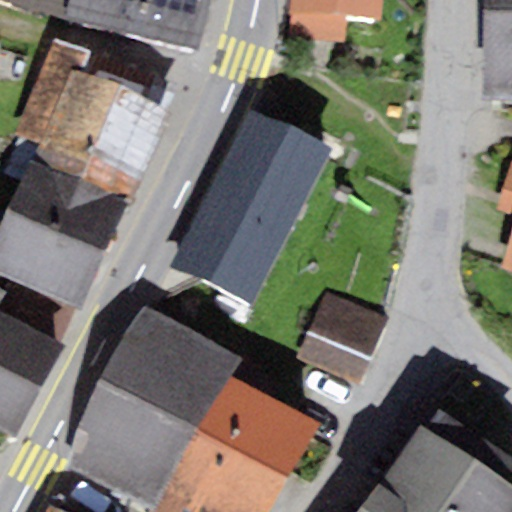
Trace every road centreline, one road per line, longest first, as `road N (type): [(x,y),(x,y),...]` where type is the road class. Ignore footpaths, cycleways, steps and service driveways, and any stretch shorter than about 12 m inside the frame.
road 1 (secondary): [(251,0),(243,53),(10,511)]
road 2 (residential): [(445,0),(440,140),(417,302)]
road 3 (residential): [(417,302),(379,403),(312,511)]
road 4 (residential): [(417,302),(511,389)]
